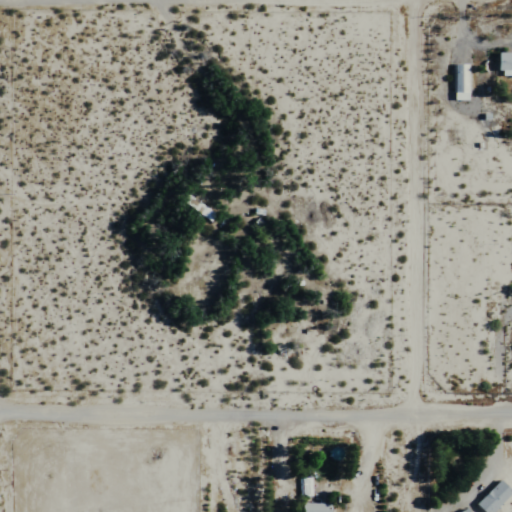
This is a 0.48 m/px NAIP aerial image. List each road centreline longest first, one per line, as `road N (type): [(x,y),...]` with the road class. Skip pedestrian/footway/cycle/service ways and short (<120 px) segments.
road 1 (residential): [(0,410),(511,415)]
road 2 (residential): [(409,0),(409,415)]
